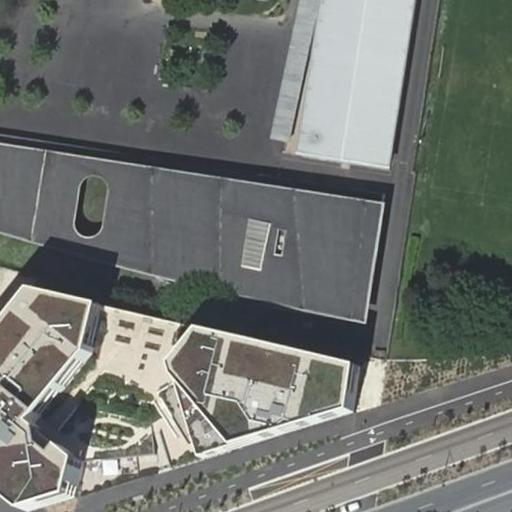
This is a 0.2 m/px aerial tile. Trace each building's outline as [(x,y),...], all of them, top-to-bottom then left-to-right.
[(321,0),(303,0),(274,139),(291,143),(321,0)] [(327,0),(304,156),(391,170),(417,0),(327,0)] [(0,224),(134,260),(145,188),(187,194),(188,187),(297,203),(299,191),(0,144),(0,224)] [(187,194),(145,188),(134,260),(246,278),(254,279),(251,297),(281,302),(280,310),(325,317),(336,244),(381,250),(388,205),(299,191),(297,203),(188,187),(187,194)] [(381,250),(336,244),(325,317),(369,324),(381,250)] [(254,279),(246,278),(242,304),(280,310),(281,302),(251,297),(254,279)] [(126,300),(50,281),(0,345),(0,487),(31,511),(36,511),(95,494),(99,453),(58,428),(109,360),(126,300)] [(353,376),(198,339),(172,375),(176,389),(230,452),(349,416),(353,376)]
